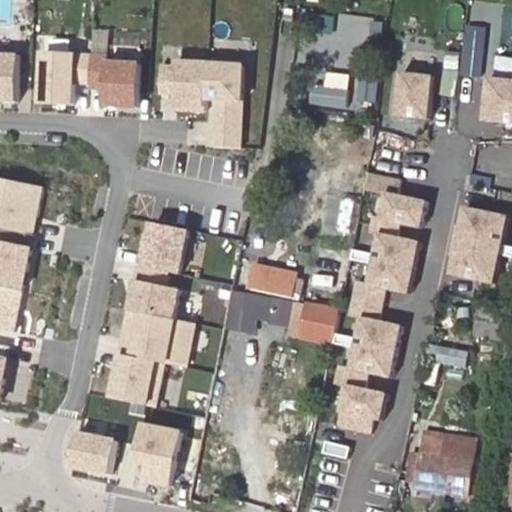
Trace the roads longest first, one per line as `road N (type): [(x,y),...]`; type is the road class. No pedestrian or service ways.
road 1 (residential): [(45,485),(53,437),(80,387),(125,157),(118,138),(99,128),(0,122)]
road 2 (residential): [(447,212),(397,431),(362,461),(350,511)]
